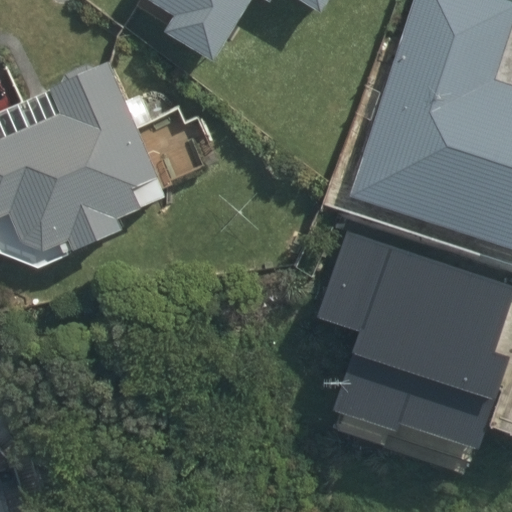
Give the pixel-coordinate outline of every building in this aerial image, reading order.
[(168,30),(219,61),(255,0),(271,0),(275,2),(275,0),(305,0),(326,12),(333,0),(145,0),(142,6),(171,24),(168,30)] [(416,0),(352,194),(511,246),(511,82),(498,78),(511,34),(511,0),(416,0)] [(160,176),(111,64),(50,90),(61,115),(29,129),(21,108),(0,117),(0,248),(40,265),(124,229),(121,220),(146,209),(143,202),(161,194),(154,178),(160,176)] [(302,248),(311,229),(293,221),(285,240),(302,248)] [(496,399),(511,355),(497,351),(511,304),(511,283),(347,230),(319,317),(362,331),(355,353),(356,353),(337,412),(344,414),(340,426),(389,442),(393,433),(469,459),(474,445),(481,448),(496,399)]
